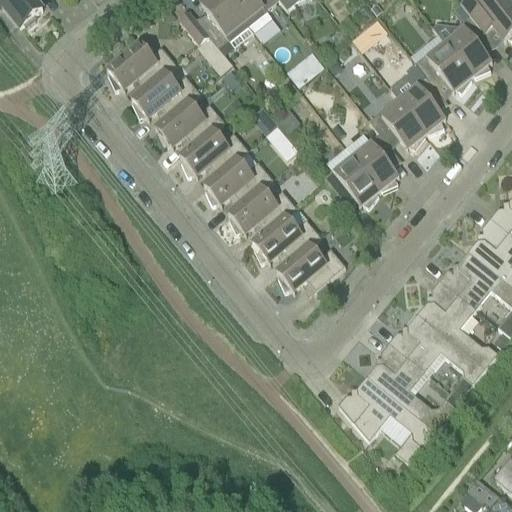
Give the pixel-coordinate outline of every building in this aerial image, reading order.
[(0,0),(0,13),(2,12),(19,34),(23,31),(25,33),(35,26),(33,23),(42,16),(29,0),(0,0)] [(202,9),(198,12),(199,13),(200,12),(207,21),(211,26),(201,33),(209,44),(218,55),(228,47),(234,55),(252,40),(220,0),(206,0),(199,3),(202,9)] [(220,0),(252,40),(271,25),(265,18),(275,10),(266,0),(220,0)] [(266,0),(275,10),(278,7),(286,17),(293,12),(294,15),(295,14),(293,10),(310,2),(309,0),(266,0)] [(460,12),(454,17),(463,28),(469,23),(483,41),(484,41),(493,33),(504,47),(503,47),(504,48),(507,46),(511,48),(511,16),(510,15),(498,0),(494,0),(485,8),(479,0),(473,0),(461,10),(459,11),(460,12)] [(376,10),(370,15),(376,22),(381,18),(376,10)] [(366,12),(357,19),(365,29),(374,22),(366,12)] [(199,52),(209,44),(201,33),(189,19),(179,28),(199,52)] [(455,44),(446,52),(471,84),(473,83),(474,84),(490,78),(487,72),(491,69),(490,68),(489,68),(479,55),(489,47),(484,41),(483,41),(469,23),(463,28),(450,38),(455,44)] [(377,27),(368,35),(375,43),(384,35),(377,27)] [(197,56),(211,74),(224,64),(209,46),(197,56)] [(136,86),(145,96),(164,80),(165,81),(175,72),(160,55),(150,63),(140,51),(130,59),(130,58),(117,65),(120,68),(108,78),(107,77),(106,78),(108,81),(107,82),(114,98),(120,95),(123,99),(124,98),(123,97),(136,86)] [(415,71),(424,83),(432,92),(441,85),(452,98),(451,99),(452,100),(455,97),(461,101),(471,87),(470,86),(471,84),(446,52),(427,67),(424,63),(415,71)] [(285,78),(297,93),(322,73),(310,58),(285,78)] [(224,64),(211,74),(219,84),(232,73),(224,64)] [(335,67),(327,74),(334,82),(339,77),(340,72),(335,67)] [(230,78),(221,85),(230,98),(239,91),(230,78)] [(161,115),(169,125),(189,109),(199,101),(185,84),(174,92),(165,81),(164,80),(145,96),(132,107),(131,106),(130,107),(133,110),(131,111),(138,127),(144,124),(148,128),(149,127),(148,126),(161,115)] [(418,95),(399,109),(425,141),(427,140),(428,141),(443,135),(441,129),(445,126),(444,125),(443,126),(432,112),(442,105),(432,92),(424,83),(415,91),(418,95)] [(237,105),(222,118),(228,125),(243,113),(237,105)] [(185,144),(193,153),(193,154),(213,138),(223,130),(209,112),(199,121),(189,109),(169,125),(156,136),(155,135),(154,135),(157,139),(155,140),(163,155),(169,153),(172,156),(173,156),(172,155),(185,144)] [(368,128),(378,141),(385,149),(395,142),(405,155),(404,156),(405,157),(409,154),(414,158),(424,144),(423,143),(425,141),(399,109),(381,124),(378,120),(368,128)] [(287,115),(275,125),(288,140),(299,130),(287,115)] [(266,142),(276,134),(260,116),(251,124),(266,142)] [(266,142),(277,154),(286,146),(276,134),(266,142)] [(179,163),(178,164),(181,167),(180,169),(187,184),(193,181),(196,185),(197,184),(196,183),(209,172),(217,182),(218,183),(237,167),(238,167),(248,158),(233,141),(223,149),(213,138),(193,154),(193,153),(180,164),(179,163)] [(362,140),(344,155),(353,166),(371,152),(369,148),(362,140)] [(371,152),(353,166),(378,199),(380,197),(381,199),(397,192),(394,186),(398,183),(397,182),(396,183),(386,169),(395,162),(385,149),(378,141),(369,148),(371,152)] [(286,146),(277,154),(286,165),(295,157),(286,146)] [(325,170),(331,177),(334,181),(353,166),(344,155),(325,170)] [(378,199),(353,166),(334,181),(331,177),(322,185),(339,207),(348,199),(359,213),(358,213),(359,214),(362,211),(368,215),(378,202),(377,200),(378,199)] [(204,192),(203,193),(205,196),(204,198),(211,213),(217,210),(220,214),(221,213),(220,212),(233,201),(242,211),(242,212),(261,195),(262,196),(272,187),(257,170),(247,178),(238,167),(237,167),(218,183),(217,182),(204,193),(204,192)] [(228,221),(227,222),(230,225),(228,226),(235,242),(241,239),(244,243),(245,242),(245,241),(257,230),(266,240),(286,224),(286,225),(296,216),(281,199),(271,207),(262,196),(261,195),(242,212),(242,211),(229,222),(228,221)] [(326,195),(322,195),(313,202),(312,206),(321,215),(325,216),(334,208),(334,205),(326,195)] [(497,215),(489,225),(511,243),(511,203),(508,208),(508,214),(497,215)] [(252,250),(251,251),(254,254),(252,255),(259,270),(265,268),(269,272),(270,271),(269,270),(282,259),(290,269),(310,253),(320,245),(306,227),(296,216),(286,225),(286,224),(266,240),(253,251),(252,250)] [(477,247),(467,259),(511,295),(511,275),(510,274),(511,271),(511,243),(489,225),(481,235),(482,246),(477,247)] [(290,269),(277,280),(276,279),(275,279),(278,283),(276,284),(284,299),(290,296),(293,300),(294,299),(293,298),(306,288),(315,298),(326,289),(344,274),(330,256),(320,265),(310,253),(290,269)] [(446,278),(438,287),(475,317),(491,298),(511,315),(511,295),(467,259),(457,271),(458,276),(446,278)] [(426,309),(416,321),(484,376),(497,361),(487,353),(487,354),(481,354),(460,336),(475,317),(438,287),(430,297),(432,309),(426,309)] [(326,289),(315,298),(321,306),(332,297),(326,289)] [(511,316),(503,327),(497,335),(502,339),(510,345),(511,342),(511,316)] [(396,340),(388,350),(424,380),(440,360),(445,364),(462,378),(462,384),(451,398),(460,406),(484,376),(416,321),(407,333),(407,339),(396,340)] [(502,339),(493,349),(501,356),(510,345),(502,339)] [(375,372),(366,383),(434,439),(454,414),(445,406),(437,416),(431,417),(414,403),(409,399),(424,380),(388,350),(380,360),(381,371),(375,372)] [(440,360),(424,380),(429,384),(445,364),(440,360)] [(424,380),(409,399),(414,403),(429,384),(424,380)] [(345,402),(337,412),(368,449),(379,436),(400,453),(394,461),(407,471),(434,439),(366,383),(356,395),(357,401),(345,402)] [(460,406),(451,398),(445,406),(454,414),(460,406)] [(492,485),(511,502),(511,466),(509,464),(492,485)] [(463,504),(459,509),(463,511),(464,510),(465,511),(481,511),(483,510),(476,504),(469,498),(463,504)]
